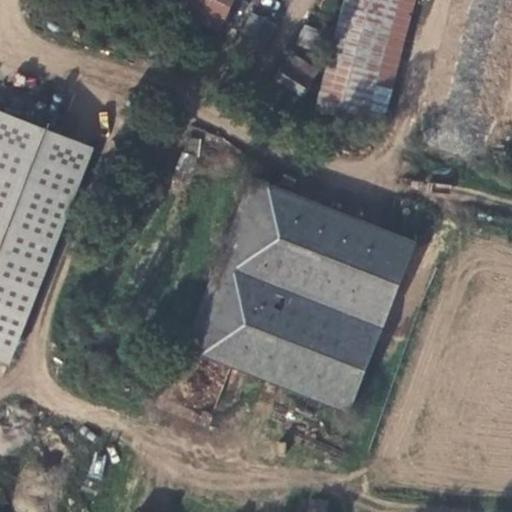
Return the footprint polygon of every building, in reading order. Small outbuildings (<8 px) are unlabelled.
[(228,0),(176,0),(171,12),(214,32),(228,0)] [(350,0),(320,114),(364,127),(399,0),(350,0)] [(511,0),(473,0),(446,109),(495,121),(511,51),(511,0)] [(232,54),(252,65),(271,28),(250,17),(232,54)] [(305,25),(297,44),(312,50),(320,31),(305,25)] [(316,72),(290,56),(275,81),(301,97),(316,72)] [(0,357),(8,360),(90,145),(0,110),(0,357)] [(411,242),(251,178),(182,347),(343,412),(411,242)] [(304,511),(325,511),(328,501),(307,497),(304,511)]
